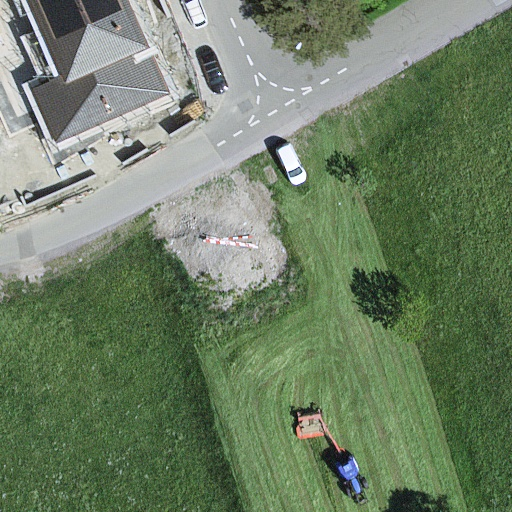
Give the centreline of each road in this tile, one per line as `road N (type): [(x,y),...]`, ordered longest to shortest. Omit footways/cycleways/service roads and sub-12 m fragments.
road 1 (residential): [(0,252),(76,223),(276,108)]
road 2 (residential): [(276,108),(449,0)]
